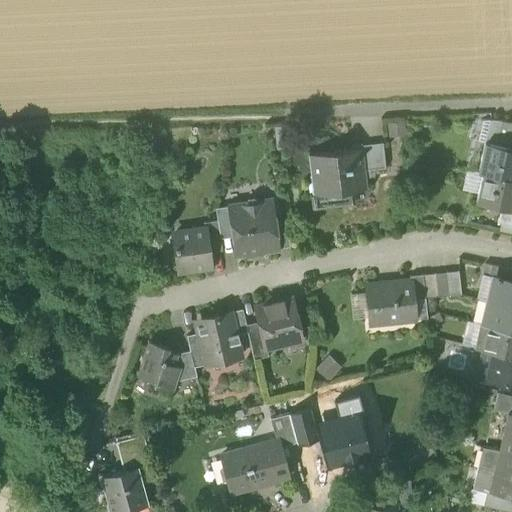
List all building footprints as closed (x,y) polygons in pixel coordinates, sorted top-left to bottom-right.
[(484,142),(490,119),(472,120),(468,138),(472,139),(484,142)] [(490,119),(484,142),(497,145),(498,139),(497,139),(501,121),(490,119)] [(404,121),(387,122),(388,136),(405,135),(404,121)] [(498,139),(511,142),(511,123),(501,121),(497,139),(498,139)] [(283,125),(274,126),(275,148),(284,147),(283,125)] [(477,170),(484,142),(472,139),(466,168),(477,170)] [(477,170),(482,172),(511,178),(511,142),(498,139),(497,145),(484,142),(477,170)] [(361,148),(364,170),(386,167),(382,141),(358,145),(358,147),(361,146),(361,148)] [(308,154),(315,206),(335,203),(334,191),(350,189),(366,187),(364,170),(361,148),(361,146),(358,147),(352,148),(310,154),(308,154)] [(482,172),(477,170),(466,168),(462,189),(477,192),(482,172)] [(511,178),(482,172),(477,192),(475,201),(500,207),(511,209),(511,178)] [(334,191),(335,203),(351,201),(350,189),(334,191)] [(246,253),(248,254),(261,253),(263,250),(278,248),(274,224),(271,200),(260,201),(254,197),(247,198),(243,204),(229,206),(233,236),(235,254),(246,253)] [(216,208),(217,220),(220,238),(233,236),(229,206),(216,208)] [(497,222),(511,226),(511,209),(500,207),(497,222)] [(222,250),(220,238),(217,220),(203,222),(204,228),(205,227),(209,252),(222,250)] [(274,224),(278,248),(290,246),(286,222),(274,224)] [(172,266),(179,271),(196,269),(196,266),(210,264),(209,252),(205,227),(204,228),(175,232),(177,246),(175,246),(175,249),(170,256),(172,266)] [(500,278),(511,281),(511,269),(491,265),(489,275),(489,277),(494,278),(494,277),(500,278)] [(458,270),(446,271),(449,295),(461,294),(458,270)] [(437,297),(449,295),(446,271),(434,273),(437,297)] [(425,298),(437,297),(434,273),(422,274),(425,298)] [(425,298),(422,274),(409,275),(410,280),(411,280),(414,299),(425,298)] [(476,298),(480,299),(488,301),(494,278),(489,277),(489,275),(482,274),(476,298)] [(494,278),(488,301),(494,302),(500,278),(494,277),(494,278)] [(511,281),(500,278),(494,302),(511,306),(511,281)] [(368,316),(369,325),(399,321),(399,316),(415,314),(414,299),(411,280),(410,280),(397,282),(397,281),(379,283),(380,284),(364,286),(365,292),(368,316)] [(352,318),(368,316),(365,292),(349,294),(352,318)] [(258,322),(264,349),(266,349),(300,341),(295,322),(297,322),(292,298),(254,306),(258,322)] [(427,317),(425,298),(414,299),(415,314),(416,319),(427,317)] [(489,325),(494,302),(488,301),(480,299),(475,322),(483,324),(489,325)] [(511,330),(511,306),(494,302),(489,325),(511,330)] [(235,334),(247,332),(245,325),(242,309),(228,312),(228,315),(231,314),(235,334)] [(198,333),(205,362),(207,361),(224,357),(224,360),(240,357),(235,334),(231,314),(228,315),(218,317),(218,315),(201,318),(196,326),(198,333)] [(461,343),(477,347),(483,324),(475,322),(467,320),(461,343)] [(258,322),(245,325),(247,332),(254,360),(268,356),(266,349),(264,349),(258,322)] [(477,347),(493,351),(511,355),(511,330),(489,325),(483,324),(477,347)] [(186,336),(190,351),(194,367),(208,364),(207,361),(205,362),(198,333),(186,336)] [(153,384),(172,390),(175,381),(180,366),(174,364),(177,354),(168,350),(169,348),(148,341),(137,375),(154,381),(153,384)] [(196,376),(194,367),(190,351),(177,354),(174,364),(180,366),(175,381),(196,376)] [(511,355),(493,351),(486,378),(511,383),(511,355)] [(316,369),(328,380),(341,366),(328,355),(316,369)] [(508,411),(511,412),(511,395),(497,392),(492,409),(507,413),(508,411)] [(358,394),(333,401),(340,425),(361,420),(363,425),(367,424),(358,394)] [(297,445),(319,439),(317,432),(310,406),(289,412),(289,413),(296,442),(297,445)] [(507,413),(503,431),(511,433),(511,412),(508,411),(507,413)] [(280,446),(296,442),(289,413),(271,418),(277,439),(278,439),(280,446)] [(317,432),(319,439),(326,467),(371,455),(363,425),(361,420),(340,425),(317,432)] [(499,450),(498,451),(511,453),(511,433),(503,431),(499,450)] [(115,441),(123,470),(138,467),(138,468),(151,464),(143,434),(115,441)] [(221,454),(231,492),(288,477),(280,446),(278,439),(277,439),(221,454)] [(493,470),(494,470),(498,451),(499,450),(483,446),(478,466),(493,470)] [(511,474),(511,453),(498,451),(494,470),(511,474)] [(486,491),(488,491),(493,470),(478,466),(477,466),(473,487),(486,491)] [(105,503),(107,511),(126,511),(126,510),(148,504),(138,468),(138,467),(123,470),(111,473),(111,472),(98,475),(101,487),(103,486),(108,503),(105,503)] [(511,474),(494,470),(493,470),(488,491),(511,496),(511,474)] [(395,502),(395,504),(411,502),(409,478),(383,484),(385,503),(395,502)] [(486,491),(473,487),(471,487),(468,500),(483,504),(486,491)] [(483,504),(511,511),(511,496),(488,491),(486,491),(483,504)] [(361,506),(361,511),(395,511),(395,504),(395,502),(385,503),(361,506)]
